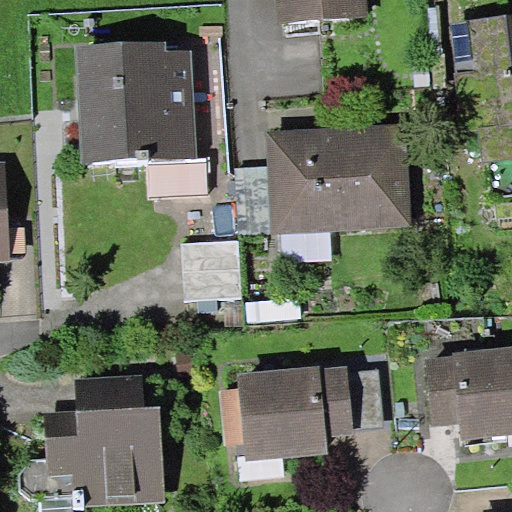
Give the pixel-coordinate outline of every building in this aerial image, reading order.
[(354,0),(277,0),(280,28),(357,21),(354,0)] [(511,33),(465,39),(486,201),(511,198),(511,33)] [(202,163),(187,164),(181,60),(130,63),(129,54),(80,57),(84,123),(79,123),(81,168),(133,165),(133,170),(143,170),(145,192),(156,201),(204,198),(203,176),(206,176),(205,161),(202,161),(202,163)] [(399,226),(394,138),(268,145),(270,174),(230,176),(234,239),(273,237),(273,233),(399,226)] [(237,303),(234,246),(177,249),(180,306),(237,303)] [(511,361),(423,370),(429,429),(456,427),(458,441),(500,437),(499,426),(511,425),(511,361)] [(340,378),(283,384),(236,388),(237,397),(221,399),(226,448),(241,446),(243,461),(234,462),(236,479),(243,485),(280,481),(278,458),(320,454),(319,440),(346,437),(340,378)] [(137,386),(92,388),(71,390),(73,422),(39,423),(42,465),(26,466),(13,480),(14,495),(25,505),(67,502),(67,511),(77,511),(78,509),(149,505),(147,463),(157,462),(154,417),(139,417),(137,386)]
